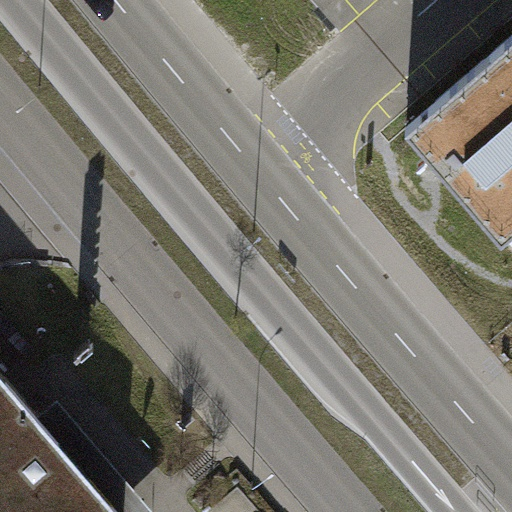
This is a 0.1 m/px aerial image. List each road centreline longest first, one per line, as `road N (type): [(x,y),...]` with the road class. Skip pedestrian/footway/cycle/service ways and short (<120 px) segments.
road 1 (secondary): [(19,0),(456,511)]
road 2 (secondary): [(511,461),(117,0)]
road 3 (unclassified): [(0,87),(353,511)]
